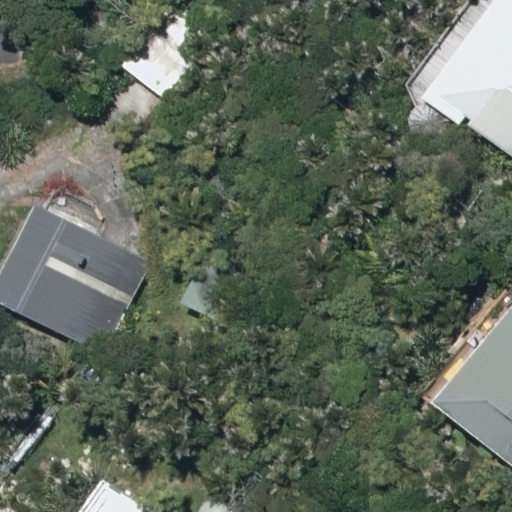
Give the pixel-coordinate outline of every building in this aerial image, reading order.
[(511,158),(511,0),(498,0),(429,98),(511,158)] [(166,100),(218,39),(184,10),(131,73),(166,100)] [(0,286),(0,306),(98,357),(146,266),(40,211),(0,286)] [(209,255),(183,300),(217,320),(243,276),(209,255)] [(511,466),(511,322),(442,411),(511,466)] [(155,511),(124,492),(111,511),(155,511)]
